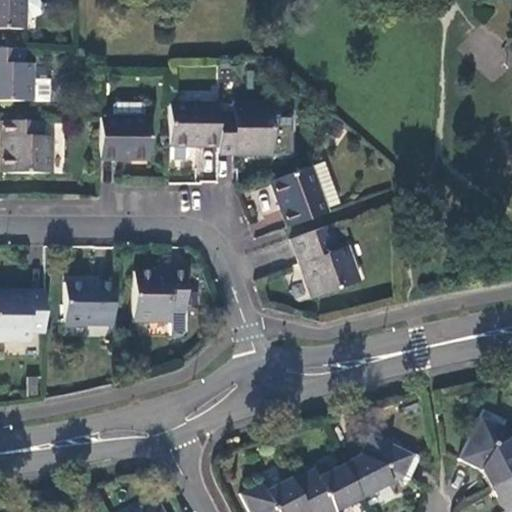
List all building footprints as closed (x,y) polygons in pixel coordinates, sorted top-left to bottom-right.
[(0,0),(0,30),(25,30),(24,0),(0,0)] [(24,65),(24,49),(0,48),(0,100),(33,102),(33,80),(33,64),(24,65)] [(50,80),(33,80),(33,102),(50,101),(50,80)] [(218,104),(169,104),(168,145),(189,145),(217,144),(218,114),(218,104)] [(234,113),(218,114),(217,144),(217,152),(235,153),(235,147),(270,147),(270,104),(233,104),(234,113)] [(148,118),(99,117),(99,122),(99,158),(148,158),(148,118)] [(40,136),(41,121),(0,120),(1,136),(7,137),(7,172),(49,172),(49,136),(40,136)] [(189,145),(168,145),(168,159),(185,159),(189,155),(189,145)] [(323,162),(311,166),(326,209),(339,205),(323,162)] [(268,182),(285,229),(328,213),(326,209),(311,166),(268,182)] [(338,250),(328,224),(286,240),(296,265),(309,299),(358,281),(345,248),(338,250)] [(185,311),(186,273),(169,272),(168,278),(134,278),(134,320),(171,321),(171,312),(185,311)] [(63,327),(112,327),(113,281),(63,280),(63,327)] [(29,335),(43,335),(44,290),(0,289),(0,343),(28,344),(29,335)] [(480,471),(490,488),(511,476),(511,447),(501,427),(505,421),(482,410),(458,461),(480,471)] [(361,454),(341,464),(360,499),(403,477),(410,480),(420,458),(370,434),(361,454)] [(313,469),(291,480),(307,511),(336,511),(360,499),(341,464),(317,476),(313,469)] [(511,511),(511,476),(490,488),(502,511),(501,511),(511,511)] [(307,511),(291,480),(289,478),(265,490),(261,483),(239,494),(248,511),(307,511)] [(163,511),(158,502),(138,511),(163,511)]
